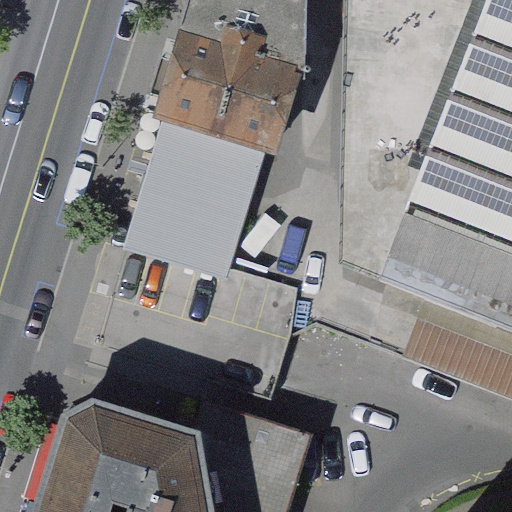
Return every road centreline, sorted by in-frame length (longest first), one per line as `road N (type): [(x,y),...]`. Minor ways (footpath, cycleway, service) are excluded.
road 1 (secondary): [(87,0),(29,192)]
road 2 (residential): [(511,460),(436,442),(354,485),(349,511)]
